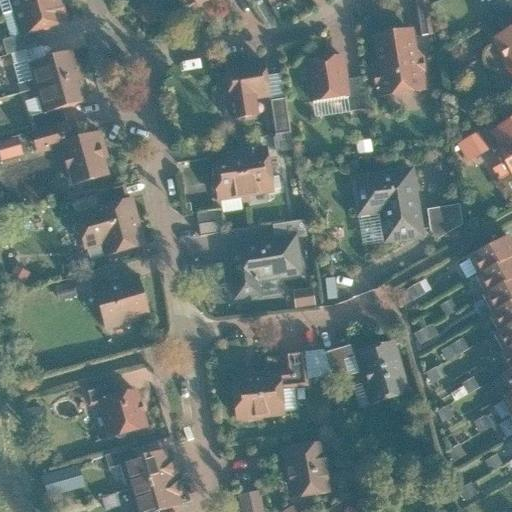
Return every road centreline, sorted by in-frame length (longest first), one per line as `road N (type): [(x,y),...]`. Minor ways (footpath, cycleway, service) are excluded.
road 1 (residential): [(148,64),(148,111),(190,336)]
road 2 (residential): [(148,64),(286,36),(358,0)]
road 3 (residential): [(190,336),(339,315),(383,295)]
road 4 (residential): [(190,336),(207,511)]
